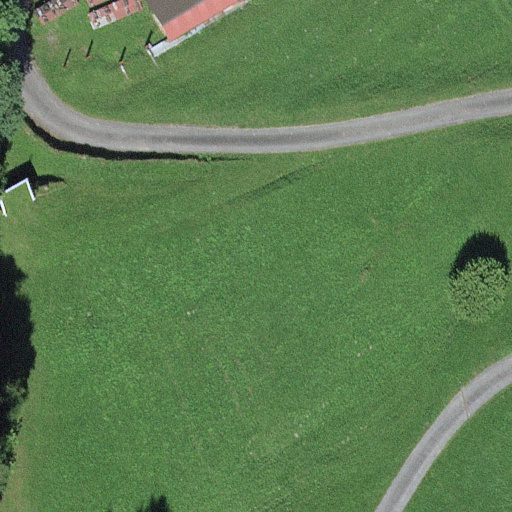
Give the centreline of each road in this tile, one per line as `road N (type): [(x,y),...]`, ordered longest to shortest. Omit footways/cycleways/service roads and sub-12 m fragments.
road 1 (track): [(18,0),(14,81),(46,111),(96,134),(237,145),(511,104)]
road 2 (track): [(511,371),(488,385),(422,458),(393,511)]
